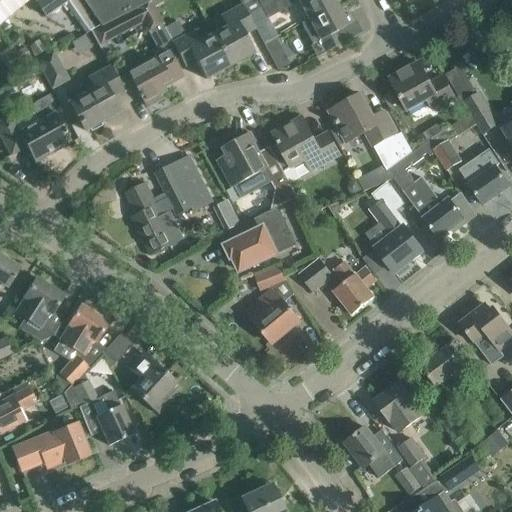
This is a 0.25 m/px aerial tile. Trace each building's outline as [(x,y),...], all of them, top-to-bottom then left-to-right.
[(0,0),(0,1),(1,0),(34,0),(47,17),(65,4),(85,34),(92,31),(94,29),(86,18),(73,0),(0,0)] [(84,0),(100,26),(116,18),(149,1),(151,0),(84,0)] [(244,0),(240,2),(242,5),(245,11),(247,14),(261,7),(266,4),(273,0),(244,0)] [(273,0),(266,4),(261,7),(266,17),(267,19),(290,6),(286,0),(273,0)] [(297,0),(308,19),(336,4),(334,0),(297,0)] [(511,0),(503,0),(502,1),(511,18),(511,17),(511,0)] [(118,78),(125,89),(134,84),(146,107),(160,100),(158,95),(165,91),(163,87),(182,77),(166,47),(172,43),(149,1),(116,18),(123,32),(142,22),(156,48),(151,50),(155,58),(118,78)] [(301,23),(309,39),(318,56),(344,42),(338,31),(353,22),(349,13),(343,16),(336,4),(308,19),(301,23)] [(226,26),(212,34),(230,66),(254,53),(244,34),(254,29),(247,15),(247,14),(245,11),(242,5),(220,16),(226,26)] [(178,21),(164,29),(172,43),(184,66),(195,61),(205,79),(230,66),(212,34),(207,24),(193,32),(185,36),(178,21)] [(58,42),(60,47),(74,39),(72,34),(58,42)] [(17,35),(12,39),(13,45),(19,47),(24,43),(23,37),(17,35)] [(274,38),(263,44),(267,52),(278,46),(280,46),(275,38),(274,38)] [(31,47),(38,57),(45,52),(38,42),(31,47)] [(33,64),(25,48),(17,53),(14,47),(0,54),(11,75),(33,64)] [(51,88),(62,82),(60,78),(65,75),(52,52),(35,61),(50,88),(51,88)] [(390,79),(400,96),(408,111),(427,100),(433,111),(455,99),(443,77),(430,84),(419,63),(390,79)] [(118,78),(117,79),(110,66),(96,74),(102,84),(69,103),(84,131),(113,115),(115,118),(120,115),(110,97),(125,89),(118,78)] [(480,94),(479,94),(471,82),(458,90),(484,133),(499,124),(480,94)] [(20,131),(11,116),(0,122),(0,136),(10,155),(25,147),(34,163),(71,142),(55,114),(58,112),(49,95),(47,96),(35,103),(33,105),(32,108),(33,111),(39,121),(20,131)] [(330,112),(339,129),(347,143),(366,133),(373,146),(397,133),(386,112),(374,118),(361,95),(330,112)] [(284,154),(276,158),(284,173),(321,153),(326,163),(340,156),(328,133),(315,141),(302,118),(273,134),(284,154)] [(511,123),(503,130),(511,144),(511,123)] [(451,126),(429,139),(437,152),(448,170),(461,162),(448,143),(458,136),(451,126)] [(217,160),(232,188),(235,187),(241,199),(271,183),(276,191),(289,183),(284,173),(276,158),(271,149),(261,154),(249,133),(222,148),(226,155),(217,160)] [(427,141),(418,148),(419,150),(423,157),(428,154),(430,157),(437,152),(429,139),(427,141)] [(399,163),(407,157),(412,153),(406,142),(392,150),(399,163)] [(473,162),(460,171),(484,206),(510,188),(496,167),(500,164),(491,150),(486,153),(473,162)] [(193,209),(195,212),(213,203),(189,156),(156,173),(178,216),(193,209)] [(423,219),(427,223),(439,239),(451,230),(453,233),(466,223),(464,220),(449,199),(439,206),(435,201),(439,198),(423,177),(416,182),(406,169),(413,164),(407,157),(399,163),(389,171),(425,218),(423,219)] [(146,183),(129,191),(129,192),(129,193),(132,191),(143,212),(136,215),(134,216),(153,254),(150,255),(150,256),(168,247),(177,243),(184,239),(170,212),(163,216),(155,200),(146,183)] [(375,248),(395,273),(397,272),(399,275),(409,267),(407,264),(423,252),(404,227),(407,225),(396,211),(404,205),(388,183),(376,192),(383,202),(372,210),(392,236),(375,248)] [(234,258),(240,272),(295,245),(277,208),(222,235),(228,245),(226,246),(232,259),(234,258)] [(230,211),(223,223),(231,228),(238,217),(230,211)] [(0,282),(7,287),(19,267),(0,255),(0,282)] [(319,260),(300,275),(314,293),(332,277),(319,260)] [(334,293),(353,316),(374,298),(367,288),(376,281),(366,268),(356,275),(356,276),(345,263),(335,271),(345,283),(334,293)] [(281,268),(258,277),(263,290),(271,287),(273,290),(285,302),(295,294),(286,281),(284,275),(281,268)] [(23,298),(15,311),(25,317),(18,328),(40,342),(53,335),(40,326),(49,313),(51,314),(54,310),(63,295),(36,278),(31,285),(28,283),(20,296),(23,298)] [(273,290),(246,313),(256,324),(272,345),(300,322),(285,302),(273,290)] [(511,332),(494,308),(490,311),(485,304),(460,324),(488,360),(511,342),(511,332)] [(59,340),(52,351),(70,362),(75,357),(78,352),(81,353),(83,355),(84,354),(92,341),(95,343),(96,341),(107,322),(110,316),(99,310),(95,315),(81,306),(80,305),(59,340)] [(132,344),(120,334),(107,348),(118,359),(132,344)] [(4,338),(0,339),(0,357),(11,352),(4,338)] [(472,381),(460,364),(448,348),(422,367),(437,387),(452,376),(461,389),(472,381)] [(131,390),(143,401),(158,414),(169,403),(162,397),(175,383),(142,353),(128,369),(140,380),(131,390)] [(58,374),(59,375),(55,377),(55,378),(63,393),(64,392),(70,385),(82,372),(87,368),(75,357),(70,362),(58,374)] [(51,369),(43,374),(47,382),(55,378),(55,377),(51,369)] [(70,385),(80,407),(79,407),(90,436),(102,431),(108,446),(134,434),(125,416),(121,406),(120,406),(113,391),(102,396),(97,398),(88,380),(87,381),(82,372),(70,385)] [(390,422),(392,422),(400,433),(423,415),(415,404),(416,403),(401,382),(375,401),(390,422)] [(64,392),(63,393),(71,411),(79,407),(80,407),(70,385),(64,392)] [(27,387),(0,401),(0,433),(25,421),(20,411),(36,401),(27,387)] [(511,392),(502,400),(511,413),(511,392)] [(492,402),(480,411),(494,428),(506,419),(492,402)] [(456,413),(442,422),(448,431),(456,442),(469,433),(461,421),(456,413)] [(43,462),(46,468),(65,461),(66,464),(89,455),(76,423),(55,432),(54,432),(12,449),(21,471),(43,462)] [(373,437),(366,428),(345,443),(365,469),(370,465),(380,479),(404,460),(381,431),(373,437)] [(501,433),(484,446),(494,459),(511,445),(501,433)] [(412,439),(398,448),(412,467),(425,458),(412,439)] [(470,457),(442,477),(451,490),(479,470),(470,457)] [(402,486),(410,496),(422,487),(414,477),(402,486)] [(241,499),(247,511),(283,511),(270,485),(241,499)] [(417,511),(463,511),(456,500),(453,503),(446,493),(417,511)] [(217,511),(213,503),(193,511),(217,511)]
